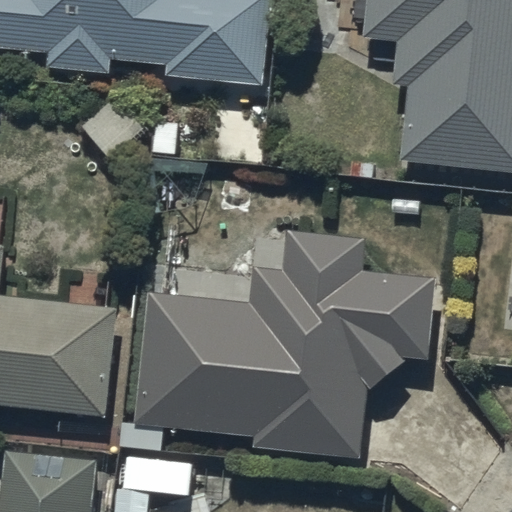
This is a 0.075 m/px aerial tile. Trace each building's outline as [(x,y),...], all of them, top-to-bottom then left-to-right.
[(0,0),(0,56),(56,61),(54,78),(112,83),(114,71),(172,76),(171,89),(214,93),(208,162),(265,167),(280,1),(270,0),(0,0)] [(511,0),(372,0),(368,50),(403,53),(399,96),(414,98),(406,174),(511,184),(511,0)] [(257,310),(152,304),(142,437),(258,446),(257,462),(364,470),(369,402),(410,372),(435,374),(440,290),(369,286),(371,252),(292,248),(290,283),(258,281),(257,310)] [(6,257),(0,256),(0,414),(114,425),(124,320),(2,309),(6,257)] [(97,511),(101,473),(7,464),(4,511),(97,511)]
